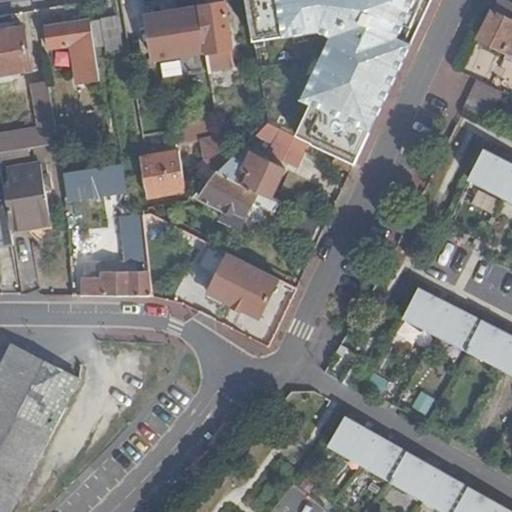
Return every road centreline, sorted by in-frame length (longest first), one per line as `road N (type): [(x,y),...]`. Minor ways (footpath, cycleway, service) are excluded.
road 1 (residential): [(286,363),(459,0)]
road 2 (residential): [(286,363),(511,491)]
road 3 (residential): [(0,316),(153,316),(184,325),(233,361)]
road 4 (residential): [(233,361),(210,402),(111,511)]
